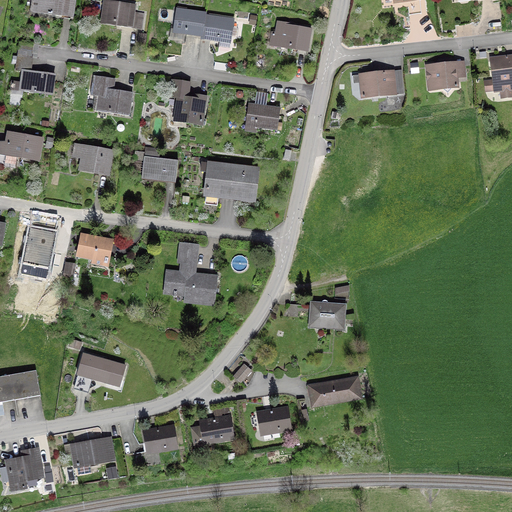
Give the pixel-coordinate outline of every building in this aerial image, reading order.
[(32,0),(31,10),(48,14),(72,17),(74,0),(32,0)] [(419,0),(394,0),(395,2),(407,0),(409,15),(421,14),(419,0)] [(121,26),(141,29),(143,14),(133,13),(135,5),(105,1),(102,21),(122,23),(121,26)] [(201,39),(202,39),(205,13),(177,9),(174,29),(169,28),(166,47),(182,49),(184,31),(193,32),(192,35),(202,36),(201,39)] [(205,13),(202,39),(211,40),(212,37),(220,38),(218,51),(214,53),(215,62),(230,64),(233,40),(231,40),(233,20),(205,16),(206,14),(205,13)] [(259,16),(252,15),(250,25),(258,27),(259,16)] [(307,51),(311,30),(292,27),(293,25),(278,22),(276,34),(272,33),(270,45),(307,51)] [(19,41),(18,49),(33,51),(34,44),(19,41)] [(32,58),(33,51),(18,49),(17,56),(32,58)] [(511,56),(506,57),(506,60),(492,61),(495,91),(501,90),(502,97),(511,96),(511,95),(511,89),(511,88),(511,56)] [(442,89),(448,93),(452,88),(457,87),(455,63),(427,66),(428,81),(436,81),(437,89),(442,89)] [(51,95),(54,75),(23,71),(21,83),(12,82),(11,90),(23,92),(23,90),(51,95)] [(360,75),(362,97),(404,93),(401,71),(360,75)] [(93,76),(90,95),(95,96),(93,110),(129,116),(132,93),(110,89),(111,78),(93,76)] [(178,97),(175,116),(189,118),(188,122),(202,124),(206,97),(197,96),(197,100),(187,98),(189,83),(172,81),(170,96),(178,97)] [(248,103),(246,123),(256,125),(256,127),(277,130),(280,108),(248,103)] [(42,139),(8,133),(6,143),(0,143),(0,154),(5,156),(6,154),(38,160),(42,139)] [(112,152),(76,146),(74,157),(82,158),(80,169),(107,174),(112,152)] [(158,158),(159,149),(146,148),(142,175),(155,177),(155,180),(175,183),(178,161),(158,158)] [(230,197),(233,167),(202,164),(201,171),(209,172),(206,194),(230,197)] [(233,167),(230,197),(253,200),(257,170),(233,167)] [(47,279),(57,232),(29,226),(19,273),(47,279)] [(81,234),(77,256),(93,259),(92,263),(106,266),(111,241),(81,234)] [(181,243),(179,263),(195,265),(197,245),(181,243)] [(73,264),(66,262),(64,273),(72,274),(73,264)] [(166,271),(164,293),(174,294),(173,297),(176,297),(176,294),(191,296),(190,302),(214,304),(217,277),(166,271)] [(321,306),(314,306),(313,312),(310,312),(310,320),(315,320),(314,327),(327,328),(327,325),(337,326),(338,319),(344,319),(345,305),(328,304),(327,301),(325,300),(322,302),(321,306)] [(79,349),(81,342),(71,340),(69,346),(79,349)] [(294,355),(281,353),(280,357),(278,368),(292,370),(294,355)] [(83,354),(77,374),(107,383),(120,386),(122,375),(125,366),(83,354)] [(263,370),(265,355),(258,354),(256,368),(256,369),(263,370)] [(278,368),(280,357),(265,355),(263,370),(278,372),(278,368)] [(240,381),(250,370),(245,365),(235,376),(240,381)] [(0,376),(0,402),(40,395),(36,370),(0,376)] [(357,378),(309,386),(311,399),(325,396),(326,404),(360,398),(357,378)] [(257,413),(261,434),(291,429),(287,408),(257,413)] [(201,428),(192,430),(195,444),(233,438),(230,417),(200,422),(201,428)] [(173,427),(144,432),(147,453),(177,447),(173,427)] [(89,464),(113,460),(111,445),(104,446),(103,440),(72,445),(75,466),(77,466),(78,475),(91,473),(90,467),(89,467),(89,464)] [(24,480),(42,476),(37,449),(22,451),(24,458),(7,461),(13,490),(25,488),(24,480)]
